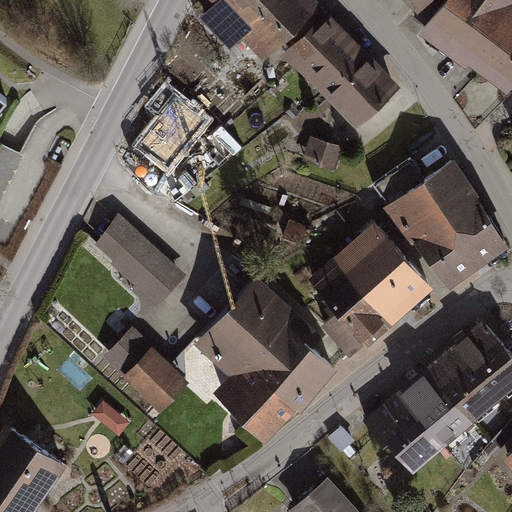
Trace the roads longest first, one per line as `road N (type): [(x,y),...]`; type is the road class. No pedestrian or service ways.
road 1 (tertiary): [(0,342),(175,0)]
road 2 (residential): [(202,500),(272,457),(511,273)]
road 3 (residential): [(360,0),(511,214)]
